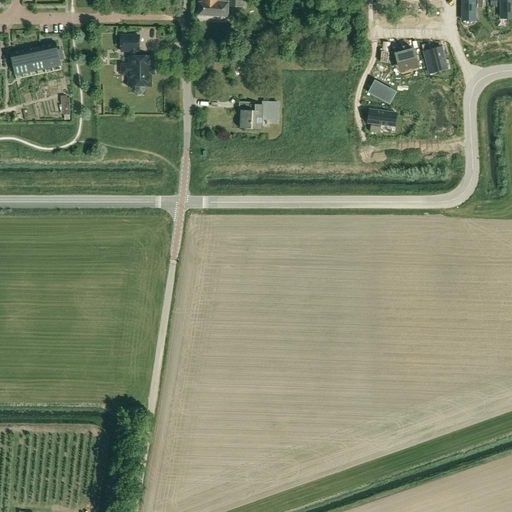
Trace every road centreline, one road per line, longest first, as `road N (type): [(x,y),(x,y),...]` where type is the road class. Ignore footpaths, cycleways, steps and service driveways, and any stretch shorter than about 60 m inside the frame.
road 1 (unclassified): [(133,511),(181,202)]
road 2 (unclassified): [(181,202),(438,202)]
road 3 (residential): [(181,202),(186,0)]
road 4 (unclassified): [(0,202),(181,202)]
road 5 (residential): [(438,202),(456,199),(469,184),(477,82)]
